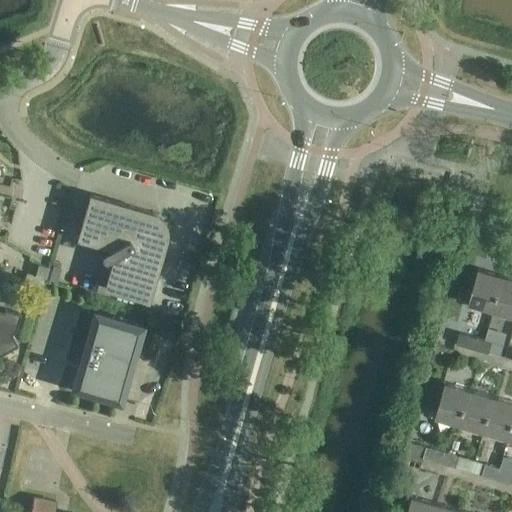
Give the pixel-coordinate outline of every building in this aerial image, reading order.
[(154,213),(151,212),(89,194),(77,237),(107,245),(113,257),(104,287),(147,299),(164,237),(165,236),(165,234),(165,232),(165,230),(165,229),(165,227),(164,225),(164,224),(163,222),(162,220),(161,219),(158,216),(157,215),(154,213)] [(467,302),(492,310),(502,276),(477,269),(467,302)] [(45,279),(25,274),(23,283),(42,288),(45,279)] [(492,310),(511,315),(511,279),(502,276),(492,310)] [(12,334),(20,315),(4,310),(3,312),(0,311),(0,355),(18,346),(12,334)] [(138,328),(95,315),(75,386),(118,399),(138,328)] [(458,333),(455,344),(473,350),(477,339),(458,333)] [(491,343),(477,339),(473,350),(487,354),(491,343)] [(434,416),(459,424),(469,390),(444,383),(434,416)] [(459,424),(483,431),(493,397),(469,390),(459,424)] [(483,431),(507,438),(511,420),(511,402),(493,397),(483,431)] [(422,458),(438,463),(442,451),(425,447),(422,458)] [(458,456),(442,451),(438,463),(455,468),(458,456)] [(485,463),(481,475),(495,479),(498,468),(485,463)] [(511,475),(511,471),(498,468),(495,479),(509,484),(511,475)] [(406,511),(433,511),(436,504),(411,496),(406,511)] [(53,511),(55,502),(33,497),(29,511),(53,511)] [(399,511),(402,505),(391,502),(388,511),(399,511)]
